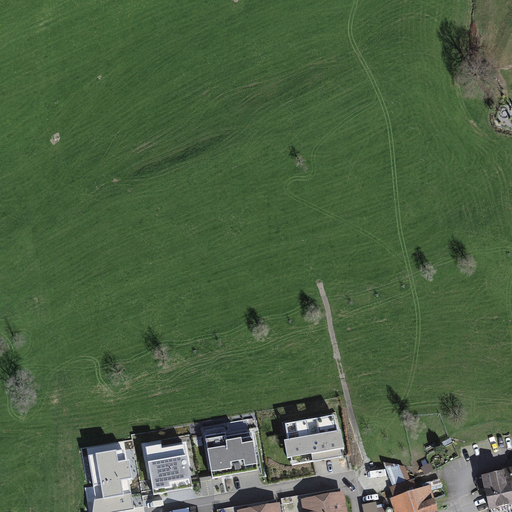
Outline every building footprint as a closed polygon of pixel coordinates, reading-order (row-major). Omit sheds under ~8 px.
[(335,413),(285,422),(288,438),(284,438),(288,456),(312,452),(314,460),(341,455),(340,447),(345,446),(341,427),(338,428),(335,413)] [(226,431),(205,435),(213,478),(259,469),(252,431),(226,436),(226,431)] [(161,443),(145,446),(154,494),(193,487),(185,443),(162,447),(161,443)] [(124,449),(88,456),(96,500),(94,500),(92,511),(121,511),(135,510),(129,480),(133,479),(129,458),(125,459),(124,449)] [(393,486),(410,480),(405,466),(384,462),(393,486)] [(434,470),(430,463),(421,467),(425,475),(434,470)] [(511,466),(481,473),(482,476),(476,478),(479,490),(485,488),(490,509),(511,503),(511,466)] [(393,496),(390,498),(394,511),(430,511),(438,509),(429,484),(417,488),(414,478),(410,480),(393,486),(390,486),(393,496)] [(348,511),(344,490),(301,498),(303,511),(348,511)] [(282,511),(280,501),(237,509),(237,511),(282,511)] [(376,501),(362,504),(363,511),(386,511),(385,507),(378,508),(376,501)]
